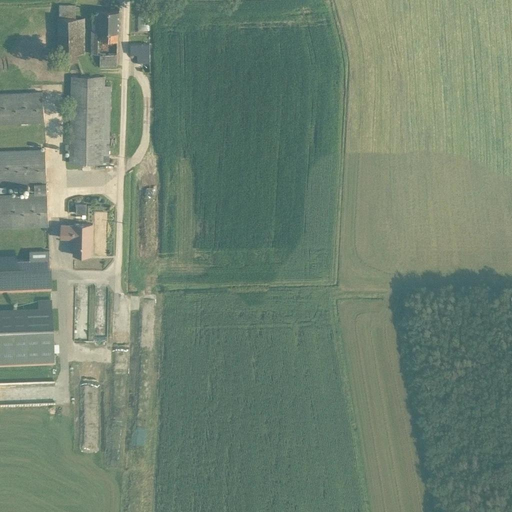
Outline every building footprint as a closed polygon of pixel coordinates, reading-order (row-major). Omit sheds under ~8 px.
[(74,15),(75,3),(59,3),(58,50),(83,50),(84,15),(74,15)] [(118,30),(118,7),(90,7),(91,51),(118,51),(118,30)] [(151,39),(133,38),(133,52),(141,52),(141,58),(148,58),(148,64),(165,64),(165,53),(150,53),(151,39)] [(109,162),(110,104),(111,84),(105,84),(104,73),(70,73),(69,101),(68,161),(109,162)] [(39,87),(0,88),(0,119),(40,118),(39,87)] [(0,147),(0,178),(43,177),(42,146),(0,147)] [(0,191),(0,222),(46,221),(45,190),(0,191)] [(92,256),(93,224),(60,223),(59,238),(72,238),(72,256),(92,256)] [(48,255),(0,257),(0,288),(49,287),(48,255)] [(57,313),(0,313),(0,362),(58,362),(57,313)] [(47,383),(23,383),(23,391),(47,390),(47,383)]
